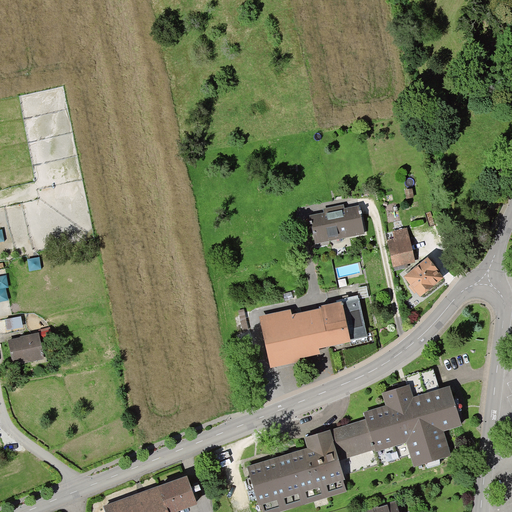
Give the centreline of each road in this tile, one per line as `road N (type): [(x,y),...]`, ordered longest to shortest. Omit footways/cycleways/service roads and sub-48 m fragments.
road 1 (tertiary): [(26,511),(344,384),(404,348),(464,288),(485,283)]
road 2 (tertiary): [(485,283),(504,304),(481,511)]
